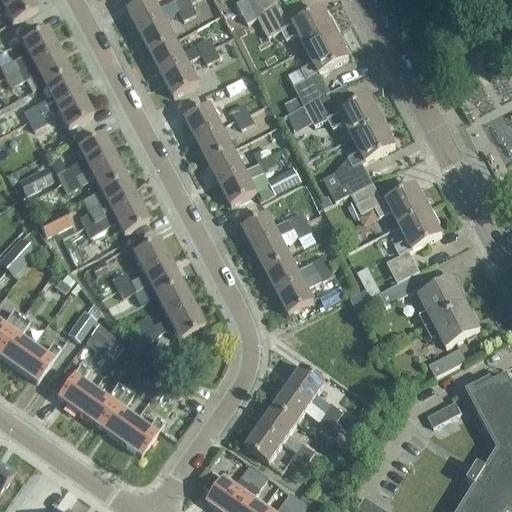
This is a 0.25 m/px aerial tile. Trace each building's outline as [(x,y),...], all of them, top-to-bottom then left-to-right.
[(28,0),(14,0),(0,7),(0,17),(4,16),(12,30),(37,17),(28,0)] [(180,16),(193,9),(188,0),(185,0),(174,5),(180,16)] [(258,23),(278,13),(271,0),(251,0),(247,2),(236,9),(246,29),(258,23)] [(139,37),(164,24),(152,2),(127,15),(139,37)] [(193,9),(180,16),(184,25),(198,19),(193,9)] [(306,54),(338,38),(330,23),(328,24),(322,14),(288,32),(278,13),(258,23),(269,43),(282,37),(287,46),(299,40),(306,54)] [(150,59),(176,46),(164,24),(139,37),(150,59)] [(20,76),(32,69),(58,56),(46,34),(21,47),(27,59),(1,73),(6,83),(20,76)] [(305,112),(324,101),(314,82),(348,64),(343,53),(345,52),(338,38),(306,54),(314,69),(302,76),(307,86),(295,92),(299,100),(305,112)] [(202,60),(216,53),(210,42),(181,57),(176,46),(150,59),(162,81),(187,68),(202,60)] [(216,53),(202,60),(207,69),(220,62),(216,53)] [(44,91),(69,78),(58,56),(32,69),(44,91)] [(187,68),(162,81),(173,103),(199,90),(187,68)] [(56,113),(81,100),(69,78),(44,91),(56,113)] [(81,100),(56,113),(60,122),(67,135),(93,122),(81,100)] [(299,100),(284,109),(290,120),(305,112),(299,100)] [(352,144),(384,126),(377,112),(374,113),(369,102),(335,120),(324,101),(305,112),(316,131),(328,125),(333,135),(344,129),(352,144)] [(235,125),(249,118),(243,108),(230,116),(235,125)] [(42,120),(43,119),(37,109),(24,116),(29,127),(42,120)] [(196,146),(221,133),(210,111),(185,124),(196,146)] [(249,118),(235,125),(241,136),(254,129),(249,118)] [(29,127),(34,137),(47,130),(42,120),(29,127)] [(335,209),(351,200),(370,189),(361,171),(395,153),(390,142),(392,141),(384,126),(352,144),(359,158),(348,164),(334,179),(341,190),(328,196),(335,209)] [(208,168),(233,155),(221,133),(196,146),(208,168)] [(88,174),(113,161),(102,139),(76,152),(83,165),(56,179),(61,188),(75,181),(88,174)] [(259,168),(273,161),(268,151),(254,158),(259,168)] [(219,190),(244,176),(233,155),(208,168),(219,190)] [(99,196),(125,183),(113,161),(88,174),(99,196)] [(273,161),(259,168),(244,176),(219,190),(231,212),(256,198),(249,186),(265,178),(264,177),(278,171),(273,161)] [(26,202),(53,188),(45,172),(18,187),(26,202)] [(275,201),(300,187),(292,172),(267,186),(275,201)] [(75,181),(61,188),(66,198),(80,191),(75,181)] [(125,183),(99,196),(105,206),(87,216),(88,218),(79,223),(84,232),(111,218),(137,205),(125,183)] [(397,232),(430,214),(423,199),(421,201),(415,190),(381,208),(370,189),(351,200),(361,219),(374,213),(379,223),(390,217),(397,232)] [(332,210),(328,201),(318,206),(322,215),(332,210)] [(111,218),(84,232),(89,242),(117,229),(122,240),(148,227),(137,205),(111,218)] [(65,214),(38,227),(46,243),(73,229),(65,214)] [(398,288),(417,278),(407,259),(442,241),(436,230),(438,229),(430,214),(397,232),(405,247),(395,252),(399,261),(387,268),(398,288)] [(294,234),(308,227),(303,217),(289,223),(289,224),(274,232),(267,220),(242,233),(254,255),(279,242),(294,234)] [(308,227),(294,234),(298,243),(312,236),(308,227)] [(34,257),(42,248),(29,235),(0,264),(0,269),(13,281),(35,258),(34,257)] [(265,277),(290,264),(279,242),(254,255),(265,277)] [(143,280),(169,267),(158,245),(132,258),(143,280)] [(277,299),(331,270),(325,260),(310,267),(311,269),(297,276),(290,264),(265,277),(277,299)] [(107,275),(103,266),(91,272),(96,281),(107,275)] [(155,302),(181,288),(169,267),(143,280),(131,287),(117,294),(122,303),(148,289),(155,302)] [(331,270),(277,299),(288,321),(313,307),(306,294),(335,279),(331,270)] [(117,294),(131,287),(125,277),(112,283),(117,294)] [(417,278),(398,288),(379,298),(385,311),(424,291),(417,278)] [(70,291),(60,284),(55,291),(65,299),(70,291)] [(425,332),(466,310),(452,284),(419,302),(426,316),(419,320),(425,332)] [(166,324),(192,310),(181,288),(155,302),(166,324)] [(326,313),(347,302),(341,291),(319,301),(326,313)] [(166,324),(154,330),(140,338),(145,347),(171,334),(178,346),(204,332),(192,310),(166,324)] [(466,310),(425,332),(431,343),(439,340),(446,354),(479,336),(466,310)] [(0,351),(21,322),(12,316),(4,328),(7,330),(5,332),(0,328),(0,351)] [(96,325),(84,316),(67,339),(80,348),(96,325)] [(140,338),(154,330),(149,320),(135,327),(140,338)] [(0,361),(16,373),(32,351),(15,340),(17,337),(20,339),(28,327),(21,322),(0,351),(0,361)] [(91,339),(109,352),(105,357),(115,364),(123,353),(98,330),(91,339)] [(32,351),(16,373),(37,388),(60,355),(51,349),(43,360),(32,351)] [(184,366),(177,353),(159,363),(166,376),(184,366)] [(434,382),(465,366),(459,353),(427,370),(434,382)] [(78,417),(94,395),(81,386),(89,375),(80,369),(57,402),(78,417)] [(288,392),(311,409),(325,388),(302,372),(288,392)] [(511,511),(511,390),(507,380),(475,398),(484,415),(477,419),(486,436),(493,432),(505,456),(491,479),(477,470),(467,487),(481,496),(470,511),(511,511)] [(99,432),(125,396),(117,390),(109,401),(111,403),(109,406),(94,395),(78,417),(99,432)] [(336,426),(324,418),(311,409),(288,392),(273,412),(297,429),(305,417),(330,435),(336,426)] [(120,447),(136,425),(119,413),(121,410),(124,412),(132,401),(125,396),(99,432),(120,447)] [(324,418),(336,426),(344,417),(331,407),(324,418)] [(433,433),(460,419),(454,408),(427,423),(433,433)] [(283,449),(297,429),(273,412),(259,433),(283,449)] [(136,425),(120,447),(141,462),(164,429),(155,422),(147,433),(136,425)] [(268,469),(283,449),(259,433),(245,453),(268,469)] [(295,458),(307,467),(315,456),(303,448),(295,458)] [(334,478),(343,465),(342,464),(342,463),(331,455),(321,469),(334,478)] [(302,474),(307,467),(295,458),(289,467),(302,474)] [(0,469),(0,499),(14,480),(0,469)] [(212,511),(233,511),(259,476),(250,469),(234,492),(223,484),(213,477),(203,492),(213,499),(206,508),(212,511)] [(263,511),(252,504),(268,482),(259,476),(233,511),(263,511)] [(294,511),(299,504),(290,498),(279,511),(294,511)] [(294,511),(307,511),(310,510),(309,509),(312,504),(304,498),(299,504),(294,511)] [(378,511),(364,503),(357,511),(378,511)]
